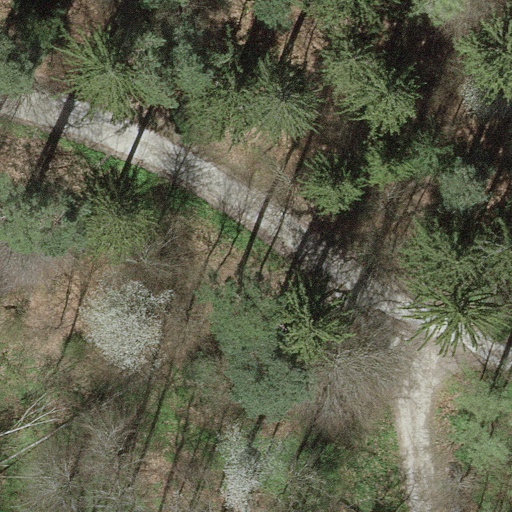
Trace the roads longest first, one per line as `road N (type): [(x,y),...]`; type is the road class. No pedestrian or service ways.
road 1 (track): [(511,352),(211,171),(0,96)]
road 2 (track): [(394,0),(420,292)]
